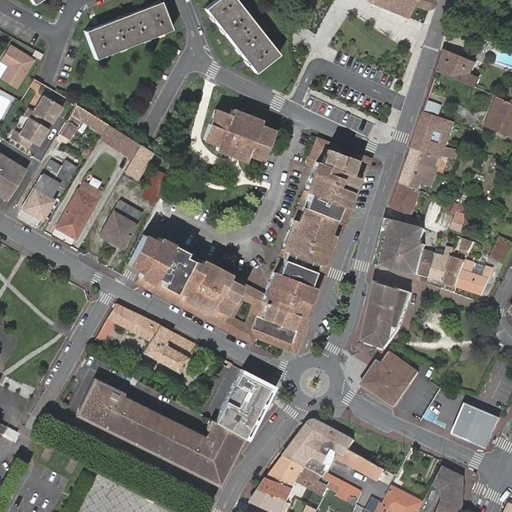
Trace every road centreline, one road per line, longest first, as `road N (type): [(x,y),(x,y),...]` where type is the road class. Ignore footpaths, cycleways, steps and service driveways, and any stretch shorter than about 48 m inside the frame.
road 1 (residential): [(122,290),(166,218),(229,240),(258,225),(301,114)]
road 2 (residential): [(322,367),(343,330),(394,155)]
road 3 (residential): [(228,499),(44,404)]
road 4 (residential): [(122,290),(254,362),(302,375)]
road 5 (residential): [(330,389),(502,473)]
road 6 (residential): [(394,155),(445,0)]
road 7 (residential): [(113,285),(44,404)]
road 8 (residential): [(228,499),(306,393)]
road 9 (residential): [(0,222),(113,285)]
road 10 (residential): [(301,114),(212,70),(198,47)]
